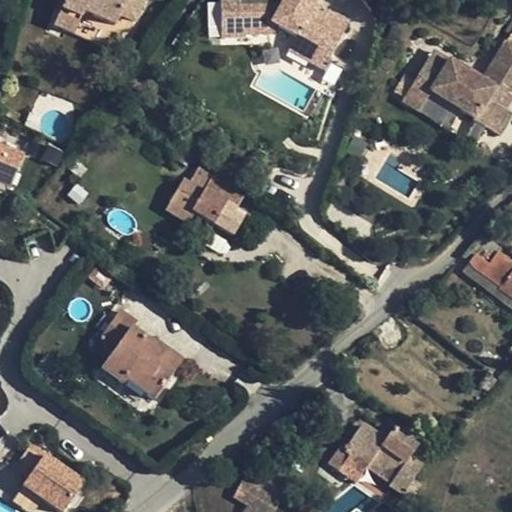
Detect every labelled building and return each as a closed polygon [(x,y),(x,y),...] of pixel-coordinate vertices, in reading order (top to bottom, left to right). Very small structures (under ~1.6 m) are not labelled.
[(63,0),(53,25),(103,47),(116,14),(129,19),(137,0),(63,0)] [(309,53),(323,63),(349,28),(336,19),(330,28),(298,4),(300,0),(230,0),(210,4),(217,40),(243,36),(243,31),(275,25),(278,21),(296,35),(313,46),(309,53)] [(326,65),(323,63),(309,53),(313,46),(296,35),(286,48),(320,74),(326,65)] [(511,101),(511,36),(509,35),(486,78),(434,52),(418,82),(439,94),(508,129),(511,120),(511,107),(509,106),(511,101)] [(439,94),(418,82),(409,101),(429,112),(439,94)] [(0,177),(12,182),(25,147),(0,138),(0,177)] [(184,167),(192,156),(175,143),(167,154),(184,167)] [(244,193),(214,170),(212,172),(199,165),(188,183),(182,180),(162,210),(185,224),(193,213),(230,235),(240,218),(232,215),(236,208),(244,193)] [(244,211),(236,208),(232,215),(240,218),(244,211)] [(500,287),(511,270),(511,263),(496,252),(487,263),(475,253),(468,263),(500,287)] [(511,296),(500,287),(468,263),(461,272),(511,310),(511,296)] [(511,270),(500,287),(511,296),(511,270)] [(153,347),(147,344),(129,331),(134,324),(117,311),(96,341),(110,351),(104,360),(127,377),(124,381),(152,401),(176,367),(166,360),(163,361),(153,355),(153,347)] [(150,341),(147,344),(153,347),(153,355),(163,361),(166,360),(176,367),(180,362),(150,341)] [(98,369),(121,385),(124,381),(127,377),(104,360),(98,369)] [(341,443),(327,463),(337,471),(350,455),(389,483),(388,487),(401,494),(419,469),(418,467),(407,458),(417,444),(405,437),(392,427),(389,432),(384,438),(376,432),(362,422),(345,446),(341,443)] [(381,427),(376,432),(384,438),(389,432),(381,427)] [(409,429),(405,437),(417,444),(422,438),(409,429)] [(24,440),(0,482),(0,488),(41,511),(64,511),(86,475),(24,440)] [(428,453),(417,444),(407,458),(418,467),(428,453)] [(260,475),(253,487),(278,502),(286,489),(260,475)] [(272,511),(278,502),(253,487),(241,481),(232,496),(246,504),(241,511),(272,511)]
